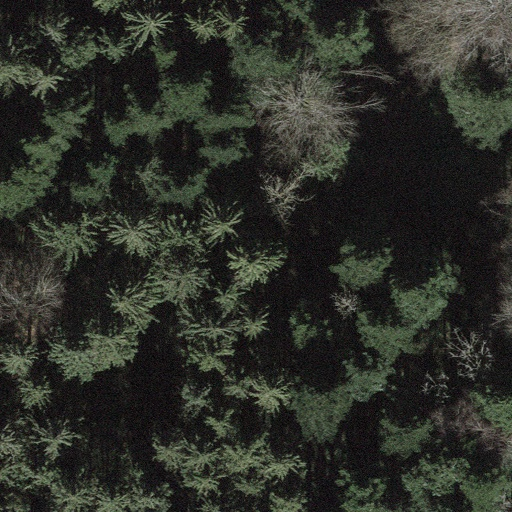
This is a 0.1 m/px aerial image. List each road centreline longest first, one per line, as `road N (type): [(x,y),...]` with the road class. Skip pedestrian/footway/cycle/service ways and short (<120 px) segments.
road 1 (track): [(350,0),(335,68),(143,244),(0,392)]
road 2 (track): [(511,87),(417,0)]
